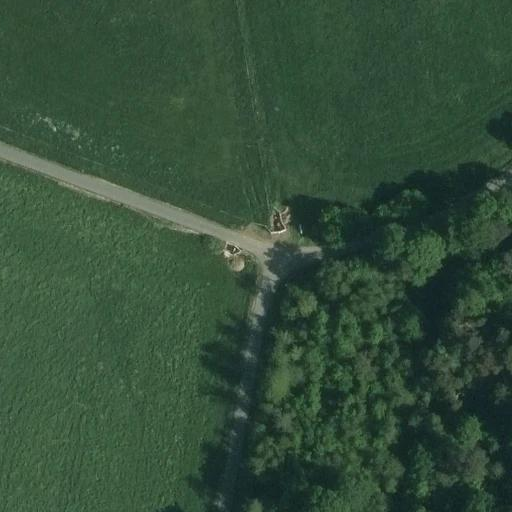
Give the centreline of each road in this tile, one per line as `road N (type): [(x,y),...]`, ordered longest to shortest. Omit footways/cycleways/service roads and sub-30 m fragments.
road 1 (unclassified): [(0,152),(272,260)]
road 2 (unclassified): [(511,174),(426,228),(346,253),(272,260)]
road 3 (unclassified): [(272,260),(225,511)]
